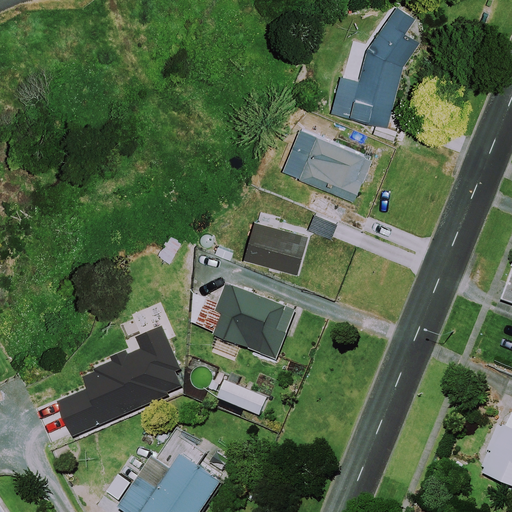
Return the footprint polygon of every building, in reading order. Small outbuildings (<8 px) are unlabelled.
[(400,72),(402,73),(434,26),(399,3),(368,51),(367,56),(344,51),(332,112),(352,116),(349,131),(408,144),(414,116),(392,112),(400,72)] [(341,143),(346,131),(319,119),(314,131),(303,126),(284,170),(356,201),(375,158),(341,143)] [(351,210),(314,196),(306,218),(342,232),(351,210)] [(185,241),(172,234),(159,256),(172,263),(185,241)] [(511,275),(503,300),(511,302),(511,275)] [(201,331),(249,347),(246,353),(265,360),(268,353),(280,357),(288,333),(295,335),(303,310),(231,286),(226,303),(186,289),(183,296),(185,319),(203,325),(201,331)] [(263,416),(271,397),(240,385),(244,374),(233,370),(222,399),(263,416)] [(511,428),(501,423),(481,470),(511,483),(511,428)] [(124,506),(132,511),(206,511),(231,477),(223,471),(231,460),(183,427),(174,441),(162,457),(159,455),(146,474),(131,496),(124,506)] [(9,511),(0,499),(0,511),(9,511)]
